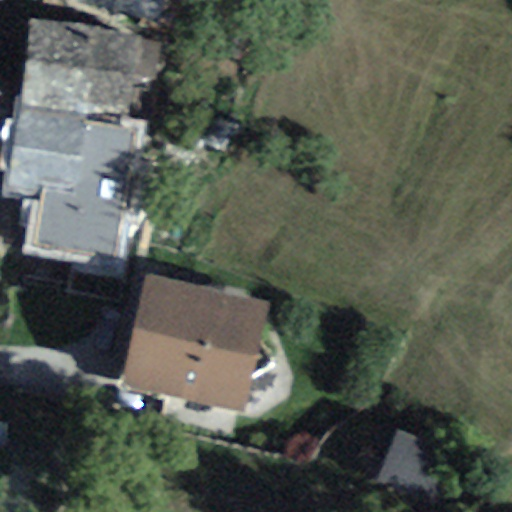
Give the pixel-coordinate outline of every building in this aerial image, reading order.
[(110,0),(47,0),(108,13),(110,0)] [(144,35),(36,17),(22,104),(130,121),(144,35)] [(128,127),(29,116),(19,194),(119,206),(128,127)] [(260,303),(151,277),(127,379),(236,405),(260,303)] [(399,423),(383,473),(439,492),(456,442),(399,423)]
